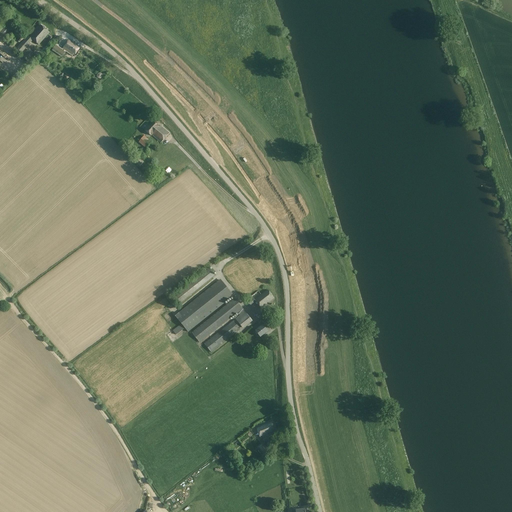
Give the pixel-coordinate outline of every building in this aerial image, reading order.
[(14,24),(8,20),(0,28),(0,34),(3,37),(14,24)] [(49,33),(40,25),(29,37),(28,36),(25,39),(17,49),(22,53),(34,40),(39,45),(46,36),(49,33)] [(56,45),(52,50),(62,57),(66,52),(65,52),(66,52),(72,56),(73,55),(74,56),(80,48),(68,40),(63,48),(62,50),(56,45)] [(34,55),(28,50),(22,56),(28,62),(34,55)] [(169,133),(153,121),(144,130),(151,135),(152,135),(161,143),(169,133)] [(152,142),(144,136),(138,143),(146,149),(152,142)] [(144,162),(139,157),(134,161),(140,166),(144,162)] [(215,276),(209,269),(173,297),(179,304),(215,276)] [(233,296),(220,280),(175,316),(186,330),(190,328),(191,329),(233,296)] [(258,291),(251,296),(255,302),(261,308),(274,298),(268,290),(261,295),(258,291)] [(235,299),(192,333),(199,342),(237,312),(239,315),(244,311),(235,299)] [(252,320),(245,312),(235,319),(204,344),(211,352),(242,328),(252,320)] [(271,330),(266,323),(263,325),(256,331),(260,337),(265,333),(266,334),(271,330)] [(184,329),(181,324),(173,331),(176,335),(184,329)] [(277,432),(272,420),(256,428),(261,439),(277,432)] [(270,451),(264,443),(258,448),(264,456),(270,451)]
